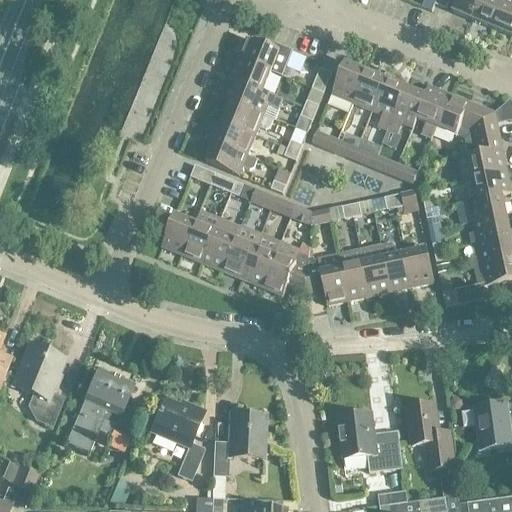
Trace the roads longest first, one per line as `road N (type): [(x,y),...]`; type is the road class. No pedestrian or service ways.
road 1 (residential): [(105,306),(216,21),(237,0)]
road 2 (residential): [(289,354),(511,331)]
road 3 (residential): [(511,88),(315,7)]
road 4 (residential): [(289,354),(215,341),(105,306)]
road 5 (residential): [(316,511),(289,354)]
